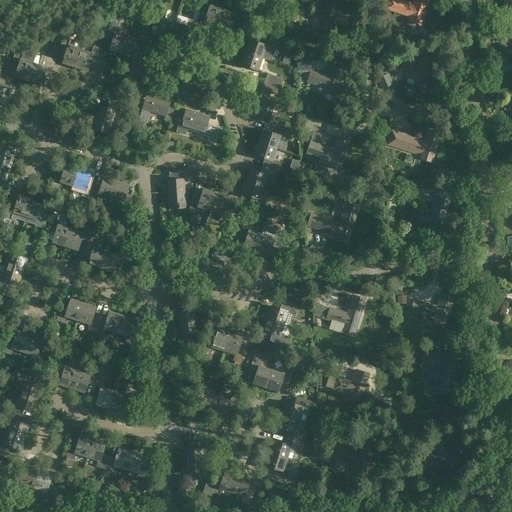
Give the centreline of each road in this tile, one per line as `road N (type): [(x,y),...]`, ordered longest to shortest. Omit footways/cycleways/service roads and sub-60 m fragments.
road 1 (residential): [(140,176),(162,158),(226,170),(237,162),(240,150),(194,58),(87,81),(44,106),(33,130)]
road 2 (residential): [(155,293),(232,298),(285,277),(489,262)]
road 3 (residential): [(501,412),(489,262)]
road 4 (residential): [(155,293),(164,431)]
road 5 (residential): [(64,274),(49,315),(31,310),(46,262),(65,267)]
road 6 (residential): [(236,437),(248,403),(265,407),(249,459),(232,453)]
